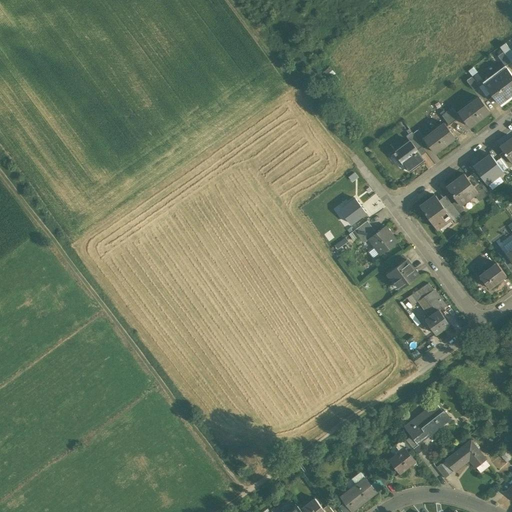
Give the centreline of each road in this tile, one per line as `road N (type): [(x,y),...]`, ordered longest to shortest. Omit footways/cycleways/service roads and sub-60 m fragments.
road 1 (track): [(244,492),(43,227)]
road 2 (track): [(217,511),(484,325)]
road 3 (track): [(232,0),(354,159)]
road 4 (residential): [(511,305),(484,325),(392,206)]
road 5 (residential): [(392,206),(511,119)]
